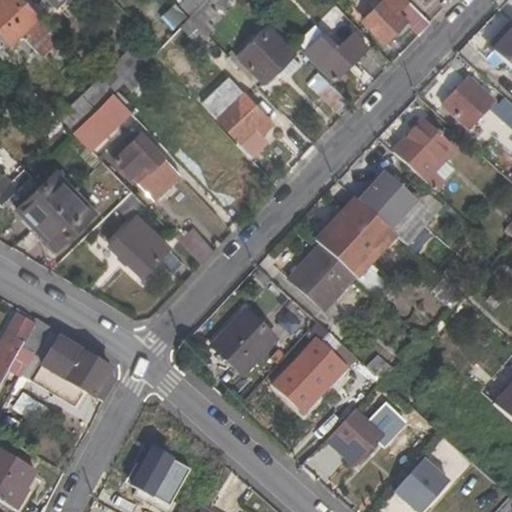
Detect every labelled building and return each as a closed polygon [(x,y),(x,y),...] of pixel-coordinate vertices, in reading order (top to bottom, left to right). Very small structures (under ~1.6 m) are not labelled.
[(0,0),(0,51),(37,16),(21,0),(0,0)] [(204,0),(182,0),(178,4),(189,15),(204,0)] [(209,16),(226,0),(204,0),(189,15),(206,34),(217,23),(209,16)] [(217,23),(236,6),(230,0),(226,0),(209,16),(217,23)] [(419,35),(430,23),(408,0),(383,0),(364,20),(384,42),(397,31),(402,35),(411,27),(419,35)] [(197,43),(206,34),(189,15),(179,26),(197,43)] [(294,53),(268,26),(237,57),(263,84),(294,53)] [(511,28),(492,51),(511,69),(511,28)] [(321,37),(313,29),(298,43),(333,80),(366,48),(352,33),(336,47),(324,33),(321,37)] [(141,63),(129,50),(98,80),(111,94),(141,63)] [(237,57),(232,52),(228,56),(232,61),(237,57)] [(339,114),(348,105),(319,73),(309,83),(339,114)] [(261,136),(273,123),(229,78),(201,103),(239,143),(254,129),(261,136)] [(77,128),(111,94),(98,80),(60,117),(73,132),(77,128)] [(468,129),(493,103),(468,80),(444,107),(468,129)] [(128,122),(133,117),(111,94),(77,128),(93,146),(118,122),(112,117),(117,111),(128,122)] [(511,132),(511,106),(502,97),(489,111),(511,132)] [(448,144),(423,121),(393,154),(435,192),(453,172),(443,162),(451,153),(445,148),(448,144)] [(131,135),(110,155),(155,202),(181,178),(139,134),(134,139),(131,135)] [(0,207),(32,177),(25,170),(11,184),(0,172),(0,207)] [(54,249),(92,210),(56,172),(16,209),(54,249)] [(415,203),(385,174),(358,203),(389,230),(415,203)] [(350,275),(351,275),(364,261),(391,232),(389,230),(358,203),(317,245),(320,247),(350,275)] [(173,275),(185,263),(138,217),(109,245),(141,276),(157,260),(173,275)] [(180,244),(202,265),(214,251),(194,230),(180,244)] [(288,280),(322,311),(353,278),(351,275),(350,275),(320,247),(288,280)] [(351,275),(353,278),(380,303),(392,289),(364,261),(351,275)] [(242,376),(274,340),(244,313),(211,348),(242,376)] [(20,376),(46,331),(48,327),(34,319),(32,323),(18,315),(0,346),(0,384),(8,371),(19,378),(20,376)] [(302,414),(354,358),(315,322),(306,334),(314,341),(273,385),(302,414)] [(102,402),(115,378),(113,369),(46,331),(20,376),(75,407),(84,392),(102,402)] [(272,392),(261,382),(236,407),(249,418),(272,392)] [(511,383),(493,405),(511,422),(511,383)] [(377,437),(352,414),(329,440),(353,462),(377,437)] [(167,507),(187,470),(151,451),(130,487),(167,507)] [(0,452),(0,502),(13,510),(35,472),(0,452)] [(381,506),(388,511),(420,511),(447,483),(422,461),(381,506)]
